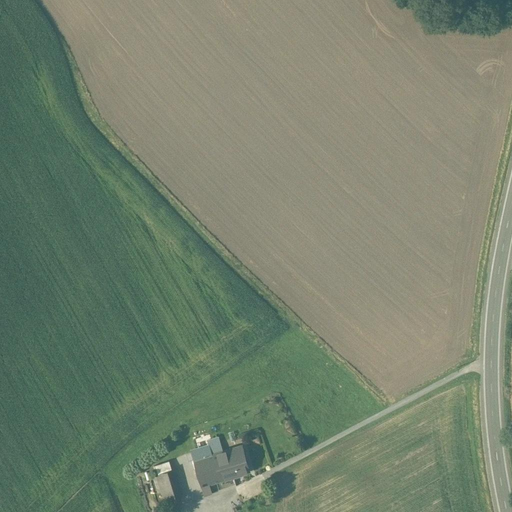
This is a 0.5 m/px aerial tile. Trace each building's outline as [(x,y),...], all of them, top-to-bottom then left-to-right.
[(212,445),(192,452),(195,461),(223,453),(218,438),(211,440),(212,445)] [(243,447),(226,452),(233,476),(250,471),(243,447)] [(223,453),(195,461),(202,485),(209,483),(233,476),(226,452),(223,453)] [(172,470),(157,475),(165,504),(174,501),(176,506),(182,504),(172,470)] [(209,483),(202,485),(204,493),(211,491),(209,483)]
